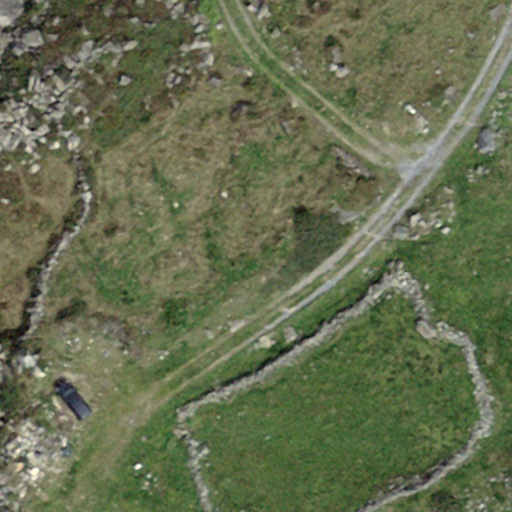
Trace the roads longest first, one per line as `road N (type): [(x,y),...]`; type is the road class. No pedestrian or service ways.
road 1 (track): [(511,55),(410,196),(278,314),(134,419),(102,511)]
road 2 (track): [(425,175),(309,100),(241,33),(222,0)]
